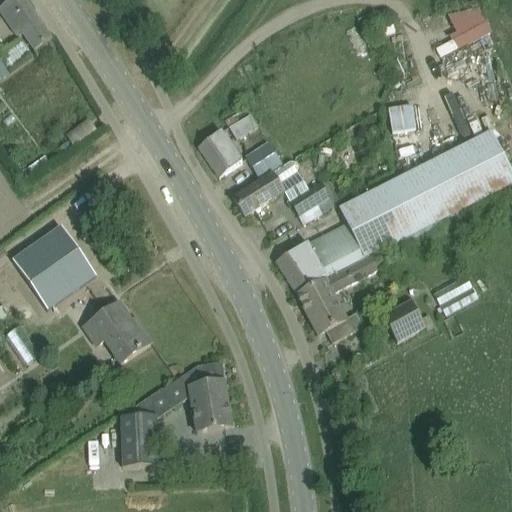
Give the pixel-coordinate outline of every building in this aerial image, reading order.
[(21,0),(14,0),(3,8),(0,9),(0,15),(16,39),(21,35),(34,54),(51,42),(21,0)] [(0,81),(29,59),(18,45),(0,56),(0,81)] [(37,74),(0,98),(0,104),(32,152),(71,126),(37,74)] [(415,132),(410,108),(387,112),(391,137),(415,132)] [(235,143),(257,131),(245,111),(224,124),(235,143)] [(69,144),(60,150),(64,157),(96,135),(88,124),(66,140),(69,144)] [(218,181),(235,170),(242,166),(221,134),(197,150),(218,181)] [(296,296),(380,253),(382,256),(511,190),(511,182),(490,138),(339,214),(346,228),(275,265),(296,296)] [(394,143),(396,171),(408,170),(406,142),(394,143)] [(258,183),(282,169),(267,147),(245,162),(258,183)] [(51,169),(44,159),(26,171),(33,181),(51,169)] [(283,194),(279,188),(298,176),(297,174),(298,169),(295,166),(290,165),(282,170),(282,169),(258,183),(259,184),(232,202),(244,220),(283,194)] [(302,226),(336,207),(323,185),(290,204),(302,226)] [(50,237),(7,268),(46,323),(89,292),(50,237)] [(331,347),(350,340),(364,334),(356,320),(345,326),(332,299),(388,271),(381,257),(325,285),(324,284),(297,298),(318,338),(327,335),(331,347)] [(435,306),(442,328),(473,318),(466,296),(435,306)] [(396,346),(425,330),(427,334),(435,330),(428,318),(421,322),(411,305),(382,321),(396,346)] [(120,367),(131,359),(148,348),(119,306),(83,331),(96,349),(103,344),(120,367)] [(6,339),(26,367),(39,358),(19,330),(6,339)] [(0,354),(0,393),(13,393),(14,355),(0,354)] [(120,472),(158,470),(155,423),(190,399),(196,436),(210,434),(230,430),(220,366),(197,370),(161,391),(161,390),(120,418),(121,420),(118,422),(120,472)]
